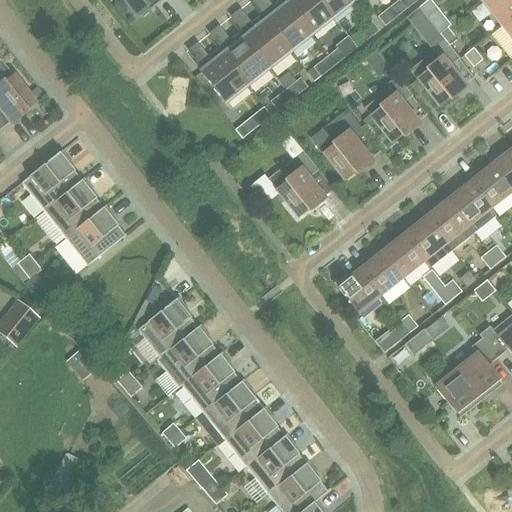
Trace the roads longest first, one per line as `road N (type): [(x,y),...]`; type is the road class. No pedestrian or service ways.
road 1 (residential): [(452,474),(296,275),(511,101)]
road 2 (residential): [(373,511),(364,473),(82,114)]
road 3 (residential): [(75,0),(134,73),(227,0)]
road 4 (residential): [(82,114),(0,12)]
